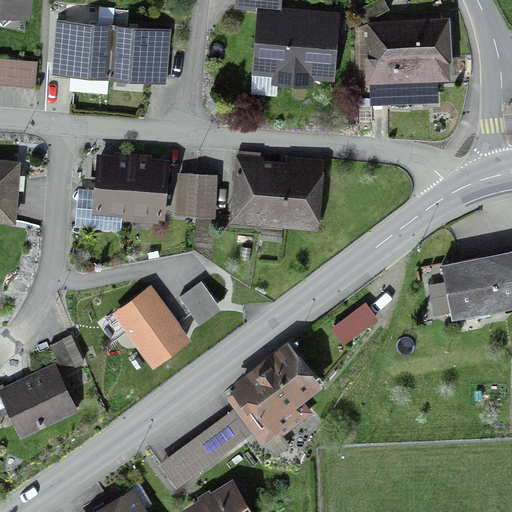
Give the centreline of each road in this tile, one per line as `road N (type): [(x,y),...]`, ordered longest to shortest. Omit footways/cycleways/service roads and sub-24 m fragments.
road 1 (tertiary): [(450,193),(21,511)]
road 2 (residential): [(185,138),(405,154),(450,193)]
road 3 (residential): [(65,127),(46,289),(0,353)]
road 4 (residential): [(185,138),(203,0)]
road 5 (residential): [(65,127),(185,138)]
